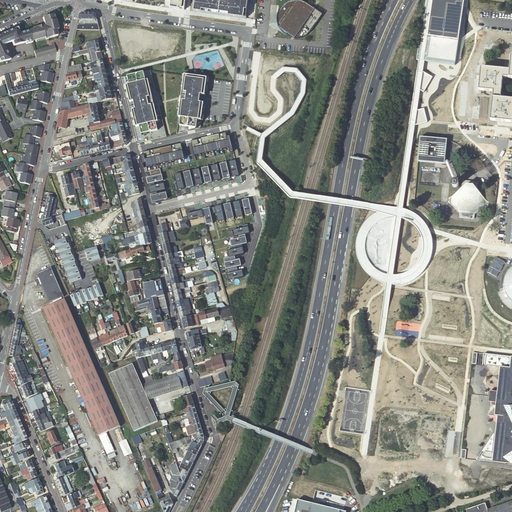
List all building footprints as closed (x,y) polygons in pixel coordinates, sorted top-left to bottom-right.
[(123,0),(134,2),(134,0),(172,0),(172,8),(185,10),(186,0),(123,0)] [(196,0),(195,11),(246,18),(248,0),(196,0)] [(309,34),(310,33),(323,15),(314,9),(313,11),(310,9),(311,7),(304,2),(303,2),(302,2),(301,3),(298,1),(296,0),(292,1),(288,3),(284,5),(281,8),(279,12),(277,16),(277,18),(273,24),(287,33),(294,38),(294,39),(298,39),(302,38),(306,36),(309,34)] [(463,0),(424,0),(417,60),(455,65),(463,0)] [(277,16),(279,12),(270,25),(285,35),(287,33),(273,24),(277,18),(277,16)] [(77,30),(100,31),(96,15),(94,13),(82,13),(81,15),(77,30)] [(48,38),(58,36),(56,30),(58,29),(56,20),(55,20),(54,15),(43,18),(45,26),(45,28),(41,29),(41,28),(40,26),(33,28),(33,30),(29,31),(32,41),(35,40),(36,42),(49,39),(48,38)] [(14,46),(32,41),(29,31),(20,33),(18,28),(13,30),(0,35),(0,62),(0,63),(2,62),(10,60),(4,46),(13,43),(14,46)] [(88,49),(100,47),(99,41),(93,43),(87,44),(88,49)] [(36,58),(56,52),(55,45),(52,46),(34,51),(35,56),(36,58)] [(103,59),(100,47),(88,49),(80,52),(81,55),(89,53),(89,52),(89,51),(91,50),(91,51),(93,61),(103,59)] [(509,71),(481,68),(480,80),(479,90),(493,92),(491,115),(491,120),(511,122),(511,99),(501,99),(503,78),(511,79),(511,56),(509,71)] [(105,67),(103,61),(91,64),(92,70),(99,68),(105,67)] [(43,72),(41,82),(50,84),(51,78),(53,78),(53,74),(47,73),(49,65),(39,67),(38,71),(43,72)] [(82,65),(69,68),(68,75),(83,71),(82,69),(82,65)] [(106,72),(105,67),(99,68),(99,70),(95,71),(93,72),(94,75),(96,74),(106,72)] [(208,79),(229,80),(230,71),(209,69),(208,79)] [(433,77),(418,69),(409,126),(427,122),(424,108),(418,110),(420,90),(423,92),(433,77)] [(151,71),(122,78),(138,144),(167,136),(151,71)] [(77,73),(67,76),(66,82),(78,79),(77,73)] [(208,78),(185,74),(177,134),(201,128),(208,78)] [(110,87),(107,77),(101,78),(104,89),(110,87)] [(30,92),(33,91),(38,90),(37,84),(29,86),(28,86),(30,92)] [(111,94),(110,90),(110,88),(100,91),(100,93),(101,96),(111,94)] [(117,98),(114,89),(110,90),(111,94),(101,96),(101,98),(102,102),(117,98)] [(48,94),(40,93),(37,94),(35,101),(31,101),(29,110),(33,111),(31,120),(42,122),(43,117),(44,117),(45,113),(39,111),(41,103),(47,104),(48,100),(47,100),(48,94)] [(25,113),(27,102),(17,99),(15,109),(21,111),(21,112),(25,113)] [(73,101),(65,103),(67,110),(75,108),(73,101)] [(123,123),(122,120),(115,121),(114,119),(100,122),(97,109),(98,109),(96,103),(85,106),(87,115),(88,117),(89,123),(91,131),(105,128),(109,127),(112,126),(123,123)] [(67,110),(60,112),(57,127),(66,129),(68,120),(87,115),(85,106),(75,108),(67,110)] [(0,138),(2,143),(11,139),(9,133),(10,133),(6,125),(5,126),(0,114),(1,114),(0,111),(0,138)] [(123,123),(112,126),(114,131),(124,129),(123,123)] [(19,183),(29,185),(30,179),(31,180),(32,175),(26,174),(28,165),(34,167),(35,162),(34,162),(36,151),(37,151),(38,147),(32,146),(34,137),(40,138),(41,134),(40,134),(41,128),(30,126),(28,136),(24,135),(22,144),(26,145),(22,164),(18,163),(17,168),(15,167),(14,169),(16,170),(16,172),(20,173),(18,182),(19,183)] [(100,152),(105,150),(103,140),(103,139),(100,140),(99,136),(97,136),(98,142),(100,152)] [(446,140),(420,137),(419,143),(417,143),(417,145),(419,145),(418,161),(444,164),(446,140)] [(105,150),(111,149),(109,139),(103,140),(105,150)] [(113,144),(114,148),(126,145),(127,143),(126,139),(117,141),(117,143),(113,144)] [(70,143),(59,146),(60,150),(55,151),(57,158),(72,155),(71,148),(70,143)] [(73,149),(75,157),(85,155),(82,146),(77,147),(77,148),(73,149)] [(128,155),(109,160),(112,169),(114,168),(114,166),(117,165),(117,164),(121,163),(132,160),(131,157),(128,155)] [(112,169),(109,160),(104,161),(106,170),(107,169),(108,172),(109,172),(109,175),(108,175),(108,176),(103,177),(109,200),(111,208),(121,205),(121,204),(112,169)] [(135,175),(134,170),(123,172),(121,173),(116,174),(117,179),(125,177),(135,175)] [(423,175),(423,177),(423,178),(423,179),(424,180),(424,181),(425,181),(426,182),(427,182),(428,182),(429,182),(430,182),(430,181),(431,181),(432,180),(433,179),(433,178),(433,177),(433,175),(432,175),(432,173),(431,173),(430,172),(428,172),(427,172),(426,172),(425,173),(424,174),(423,175)] [(80,173),(71,175),(74,184),(82,182),(80,173)] [(7,192),(15,194),(11,187),(12,187),(8,178),(7,178),(6,175),(0,178),(0,185),(1,186),(0,186),(3,191),(6,190),(7,192)] [(74,184),(71,175),(61,177),(64,186),(72,184),(72,186),(74,185),(74,184)] [(96,175),(92,176),(83,178),(83,181),(84,183),(85,183),(93,181),(93,179),(96,178),(96,175)] [(476,191),(477,182),(462,181),(462,190),(461,190),(458,192),(458,193),(451,197),(448,198),(448,200),(447,202),(457,207),(457,208),(459,213),(458,217),(473,219),(474,214),(477,210),(477,209),(487,206),(487,204),(488,202),(485,200),(479,195),(479,194),(477,191),(476,191)] [(66,197),(76,195),(75,189),(74,185),(72,186),(72,184),(64,186),(66,197)] [(96,186),(95,186),(85,189),(86,194),(88,194),(96,192),(95,189),(97,189),(96,186)] [(6,201),(5,204),(14,206),(15,199),(16,199),(17,194),(16,194),(15,194),(7,192),(5,201),(6,201)] [(4,208),(2,217),(8,218),(11,219),(12,214),(12,212),(14,206),(5,204),(4,208)] [(66,222),(81,218),(80,211),(64,216),(66,222)] [(41,220),(43,221),(52,218),(53,218),(54,214),(45,212),(44,216),(42,215),(41,219),(41,220)] [(53,218),(52,218),(54,223),(60,220),(63,226),(67,225),(66,222),(64,216),(63,214),(53,218)] [(17,225),(18,221),(16,220),(11,219),(8,218),(6,227),(7,227),(7,231),(15,233),(17,225)] [(54,223),(52,218),(43,221),(45,227),(54,223)] [(189,227),(187,219),(183,220),(180,221),(182,229),(189,227)] [(161,225),(158,226),(160,234),(161,234),(169,232),(167,224),(161,225)] [(176,241),(174,231),(169,232),(161,234),(163,244),(170,242),(176,241)] [(138,247),(144,246),(149,244),(152,244),(149,232),(143,234),(140,234),(140,235),(135,236),(135,238),(123,241),(125,245),(136,242),(138,247)] [(406,273),(399,274),(402,284),(414,279),(424,271),(431,259),(433,247),(431,235),(422,237),(424,246),(423,254),(420,260),(412,269),(406,273)] [(96,242),(98,247),(114,242),(113,237),(96,242)] [(379,247),(393,248),(394,238),(380,237),(379,247)] [(71,284),(82,280),(77,267),(77,268),(75,262),(73,255),(73,256),(71,250),(69,243),(68,244),(65,238),(54,242),(57,248),(58,248),(60,253),(59,254),(61,260),(62,260),(65,266),(64,266),(66,272),(67,272),(71,284)] [(150,249),(149,244),(144,246),(138,247),(125,251),(125,253),(126,253),(127,255),(132,253),(133,255),(145,252),(144,250),(150,249)] [(3,246),(0,248),(0,260),(1,262),(9,257),(3,246)] [(86,251),(89,262),(101,259),(97,247),(86,251)] [(190,249),(189,270),(205,270),(205,249),(190,249)] [(118,260),(116,254),(103,258),(106,266),(110,264),(110,263),(114,261),(117,271),(121,270),(121,268),(118,260)] [(9,257),(1,262),(3,267),(12,262),(9,257)] [(506,262),(499,257),(493,265),(493,266),(499,270),(500,271),(506,262)] [(496,276),(499,270),(493,266),(493,265),(491,264),(487,270),(496,276)] [(49,303),(64,296),(51,268),(36,274),(49,303)] [(139,270),(134,271),(132,272),(127,273),(129,282),(143,278),(142,274),(140,275),(139,270)] [(176,270),(170,271),(172,280),(178,279),(178,275),(176,270)] [(150,299),(165,296),(161,280),(145,284),(147,291),(145,291),(147,300),(150,299)] [(136,290),(135,282),(127,284),(130,292),(136,290)] [(71,295),(75,307),(103,296),(99,285),(93,287),(93,288),(88,290),(88,289),(81,291),(82,292),(77,294),(77,293),(71,295)] [(181,290),(175,291),(176,297),(187,294),(185,289),(181,290)] [(128,292),(131,303),(137,301),(136,290),(130,292),(128,292)] [(187,294),(176,297),(178,302),(184,300),(188,299),(187,294)] [(168,308),(165,296),(150,299),(150,300),(138,303),(140,308),(147,306),(148,309),(151,308),(152,312),(160,310),(161,310),(168,308)] [(216,298),(206,300),(208,306),(218,304),(216,298)] [(120,427),(65,300),(44,310),(99,436),(120,427)] [(185,306),(179,308),(180,313),(186,312),(189,311),(188,307),(191,307),(190,305),(185,306)] [(134,310),(135,315),(148,311),(149,313),(152,313),(152,312),(151,308),(148,309),(147,306),(140,308),(134,310)] [(232,313),(230,306),(226,307),(219,309),(220,316),(232,313)] [(220,316),(219,309),(206,312),(207,319),(220,316)] [(162,322),(163,322),(160,310),(152,312),(152,313),(155,324),(162,322)] [(207,319),(206,312),(199,314),(201,319),(201,321),(207,319)] [(121,333),(123,338),(128,336),(124,326),(121,327),(116,315),(113,316),(116,324),(118,330),(120,333),(121,333)] [(104,324),(102,319),(99,320),(103,330),(105,330),(107,334),(108,334),(106,328),(104,324)] [(166,332),(173,331),(171,320),(163,322),(162,322),(163,328),(164,327),(165,331),(166,330),(166,332)] [(162,333),(166,332),(166,330),(165,331),(164,327),(163,328),(162,322),(155,324),(156,329),(161,327),(162,333)] [(139,329),(142,338),(150,336),(147,327),(139,329)] [(118,340),(123,338),(121,333),(120,333),(118,330),(114,331),(115,335),(116,335),(118,340)] [(112,343),(118,340),(116,335),(115,335),(114,331),(108,334),(112,343)] [(196,331),(186,333),(188,339),(198,337),(196,331)] [(103,346),(112,343),(108,334),(107,334),(98,338),(99,341),(101,341),(103,346)] [(196,349),(203,347),(200,336),(198,337),(188,339),(191,351),(196,349)] [(95,349),(103,346),(101,341),(99,341),(98,338),(91,340),(95,349)] [(142,341),(136,343),(139,353),(142,353),(143,356),(144,357),(146,356),(144,350),(143,347),(142,341)] [(159,364),(165,361),(164,356),(161,357),(160,353),(163,352),(161,346),(155,347),(157,353),(159,364)] [(156,365),(159,364),(157,353),(151,355),(154,367),(156,365)] [(143,374),(146,371),(141,358),(138,354),(136,355),(143,374)] [(181,361),(179,354),(176,355),(174,360),(173,361),(173,364),(175,363),(181,361)] [(234,354),(223,357),(225,366),(229,365),(232,366),(234,354)] [(476,460),(511,463),(511,356),(485,354),(484,365),(500,367),(497,391),(489,391),(488,402),(491,402),(490,405),(495,406),(494,415),(497,416),(495,433),(494,433),(480,451),(482,451),(479,457),(477,457),(476,460)] [(14,357),(9,359),(11,364),(17,362),(23,359),(21,355),(19,355),(14,357)] [(225,366),(223,357),(206,362),(209,372),(225,367),(225,366)] [(17,362),(11,364),(15,374),(25,370),(28,369),(25,360),(17,363),(17,362)] [(184,370),(181,361),(175,363),(176,369),(177,371),(177,372),(184,370)] [(175,363),(173,364),(165,367),(167,372),(176,369),(175,363)] [(142,385),(133,364),(109,374),(134,432),(157,422),(148,400),(142,385)] [(15,374),(18,380),(27,376),(27,375),(25,370),(15,374)] [(189,387),(184,372),(142,385),(148,400),(182,390),(182,389),(189,387)] [(231,378),(232,373),(221,376),(222,381),(231,378)] [(18,380),(20,386),(30,382),(28,378),(29,377),(29,376),(27,376),(18,380)] [(32,389),(23,393),(25,398),(37,393),(35,388),(32,389)] [(37,395),(26,400),(31,413),(43,408),(40,401),(48,397),(45,392),(37,395)] [(195,405),(192,396),(183,398),(186,406),(183,407),(184,409),(185,408),(195,405)] [(0,409),(0,413),(1,413),(14,408),(10,399),(2,402),(2,405),(3,408),(0,409)] [(196,411),(195,405),(185,408),(187,414),(196,411)] [(1,413),(3,419),(7,417),(16,413),(14,408),(1,413)] [(31,413),(33,418),(43,414),(41,409),(31,413)] [(198,416),(196,411),(187,414),(187,416),(188,419),(198,416)] [(18,418),(16,413),(7,417),(9,422),(13,420),(18,418)] [(33,418),(35,423),(45,419),(43,414),(33,418)] [(200,421),(198,416),(188,419),(186,420),(184,421),(186,428),(188,427),(190,426),(190,424),(200,421)] [(3,419),(4,420),(0,422),(0,426),(4,424),(8,422),(9,422),(7,417),(3,419)] [(49,417),(47,418),(45,419),(35,423),(37,428),(49,423),(51,422),(49,417)] [(203,432),(200,421),(190,424),(190,426),(188,427),(190,436),(203,432)] [(22,429),(20,423),(15,426),(10,428),(12,433),(22,429)] [(49,423),(37,428),(39,432),(51,428),(49,423)] [(70,439),(74,438),(68,426),(67,426),(67,428),(65,429),(70,439)] [(24,434),(22,429),(12,433),(15,438),(24,434)] [(46,434),(51,447),(60,444),(54,430),(46,434)] [(27,439),(24,434),(15,438),(16,442),(17,444),(27,439)] [(140,435),(132,438),(136,448),(144,445),(140,435)] [(198,440),(198,439),(194,440),(194,439),(194,438),(193,438),(190,439),(191,440),(187,441),(188,444),(183,445),(184,447),(189,445),(190,447),(199,451),(204,441),(204,438),(198,440)] [(173,442),(169,443),(171,450),(177,448),(175,441),(173,442)] [(15,453),(17,452),(25,449),(23,443),(12,447),(15,453)] [(47,451),(50,456),(60,452),(64,451),(65,450),(63,445),(56,447),(53,449),(47,451)] [(197,456),(199,451),(190,447),(188,451),(197,456)] [(194,463),(197,456),(188,451),(186,450),(184,454),(185,455),(185,456),(189,458),(188,460),(194,463)] [(18,456),(17,454),(14,455),(18,464),(20,463),(19,461),(29,457),(27,452),(18,456)] [(60,452),(50,456),(52,462),(61,458),(60,456),(59,454),(60,454),(60,452)] [(191,468),(194,463),(188,460),(189,458),(185,456),(182,463),(191,468)] [(70,466),(80,462),(78,458),(68,462),(68,461),(67,461),(67,462),(67,463),(68,463),(68,464),(65,466),(64,462),(63,462),(54,466),(56,472),(70,466)] [(142,462),(156,494),(162,492),(149,459),(142,462)] [(23,470),(32,466),(30,460),(25,463),(21,465),(22,466),(19,467),(21,471),(23,470)] [(180,467),(189,473),(191,468),(182,463),(180,467)] [(170,482),(172,483),(172,482),(176,484),(180,477),(180,476),(181,475),(177,467),(176,464),(170,466),(173,475),(170,482)] [(34,471),(32,466),(23,470),(25,475),(34,471)] [(71,470),(70,466),(56,472),(58,477),(64,475),(63,473),(71,470)] [(181,475),(183,483),(189,473),(180,467),(179,467),(177,467),(181,475)] [(37,477),(34,471),(25,475),(28,481),(37,477)] [(174,496),(177,497),(183,483),(181,475),(180,476),(180,477),(176,484),(172,482),(172,483),(170,485),(171,485),(171,488),(174,489),(173,491),(174,496)] [(60,478),(55,481),(57,487),(63,484),(60,478)] [(28,489),(40,484),(38,479),(28,483),(29,483),(27,484),(26,485),(26,486),(27,489),(28,489)] [(44,493),(40,484),(28,489),(30,494),(35,492),(36,496),(44,493)] [(80,494),(79,491),(66,496),(69,502),(74,500),(77,498),(76,496),(80,494)] [(158,498),(163,511),(169,511),(173,505),(168,494),(168,493),(163,495),(158,498)] [(47,501),(45,496),(35,500),(37,505),(47,501)] [(69,503),(65,505),(67,511),(72,509),(86,503),(87,503),(86,501),(85,502),(84,500),(79,502),(78,499),(75,501),(74,500),(69,502),(69,503)] [(511,511),(511,499),(488,508),(485,502),(466,508),(467,511),(511,511)] [(294,511),(346,511),(298,500),(294,511)] [(49,506),(47,501),(37,505),(39,510),(43,508),(49,506)] [(86,503),(72,509),(72,511),(85,511),(84,509),(84,508),(88,506),(86,503)]
